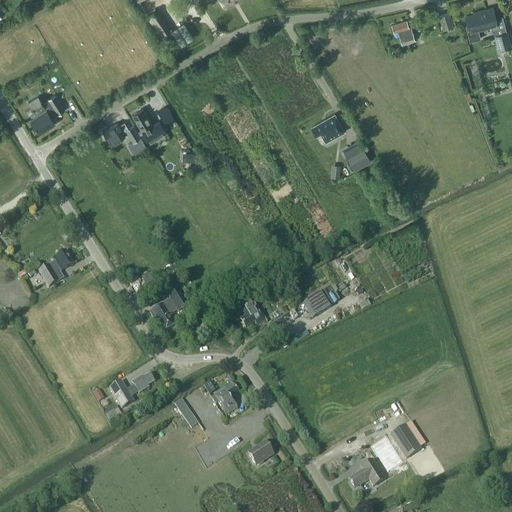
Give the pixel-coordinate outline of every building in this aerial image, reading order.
[(35,4),(31,0),(23,0),(22,1),(28,9),(35,4)] [(492,29),(494,29),(498,28),(498,27),(494,14),(488,15),(486,9),(477,11),(478,13),(466,16),(468,24),(466,25),(470,42),(471,41),(470,41),(481,38),(478,28),(491,25),(492,29)] [(146,16),(160,36),(168,31),(155,11),(146,16)] [(449,13),(439,16),(443,30),(453,26),(449,13)] [(398,31),(402,45),(415,41),(411,28),(413,27),(411,20),(406,22),(406,21),(392,25),(394,33),(398,31)] [(498,28),(494,29),(499,49),(511,46),(505,25),(498,27),(498,28)] [(38,96),(28,102),(35,114),(36,114),(37,115),(30,119),(39,133),(54,124),(52,120),(57,114),(58,114),(64,110),(55,95),(48,100),(49,100),(43,104),(38,96)] [(158,111),(165,123),(172,119),(165,107),(158,111)] [(142,131),(141,131),(143,133),(148,143),(166,132),(159,120),(152,124),(151,123),(142,108),(131,114),(141,130),(141,129),(142,131)] [(316,137),(320,134),(325,143),(345,131),(335,113),(310,127),(316,137)] [(103,131),(111,144),(124,136),(124,135),(127,133),(132,142),(140,138),(132,125),(127,128),(123,122),(118,125),(117,122),(103,131)] [(145,147),(140,138),(132,142),(138,151),(145,147)] [(363,148),(347,157),(354,171),(370,162),(363,148)] [(196,154),(185,154),(185,162),(195,163),(196,154)] [(332,164),(330,178),(339,179),(340,165),(332,164)] [(38,272),(48,289),(61,281),(64,279),(60,273),(57,275),(57,274),(73,264),(65,251),(52,260),(54,263),(47,266),(38,272)] [(141,277),(146,288),(157,284),(152,273),(141,277)] [(171,316),(188,306),(176,286),(166,292),(171,301),(164,305),(164,304),(150,312),(157,324),(159,323),(164,332),(176,325),(171,316)] [(303,305),(312,319),(331,307),(322,293),(303,305)] [(191,300),(199,315),(210,309),(202,294),(191,300)] [(27,295),(21,298),(25,304),(28,302),(27,301),(30,300),(27,295)] [(239,319),(245,329),(254,323),(256,325),(265,319),(258,307),(256,309),(251,300),(239,307),(244,316),(239,319)] [(284,307),(276,312),(280,318),(288,313),(284,307)] [(110,389),(122,410),(133,403),(130,398),(138,394),(148,388),(147,387),(153,384),(148,376),(144,379),(142,377),(132,383),(134,387),(126,392),(121,383),(110,389)] [(213,396),(214,397),(211,398),(215,405),(218,404),(225,415),(237,408),(231,398),(238,394),(232,384),(213,396)] [(98,391),(92,395),(95,399),(101,396),(98,391)] [(113,412),(105,417),(110,425),(118,420),(113,412)] [(198,425),(191,430),(196,437),(203,432),(198,425)] [(391,436),(406,460),(421,450),(406,426),(391,436)] [(400,462),(384,435),(368,445),(384,472),(400,462)] [(256,466),(257,465),(258,467),(263,463),(262,462),(273,455),(265,443),(248,454),(256,466)] [(372,461),(361,468),(362,471),(355,475),(356,476),(349,480),(354,488),(359,485),(360,486),(369,481),(373,488),(385,481),(375,464),(372,461)]
